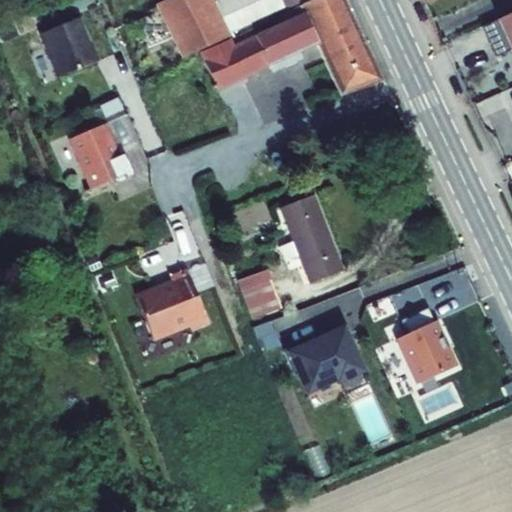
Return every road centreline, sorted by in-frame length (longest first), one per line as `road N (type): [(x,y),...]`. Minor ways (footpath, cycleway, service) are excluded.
road 1 (unknown): [(152,176),(216,313),(228,331),(248,335),(492,237)]
road 2 (secondary): [(380,0),(511,278)]
